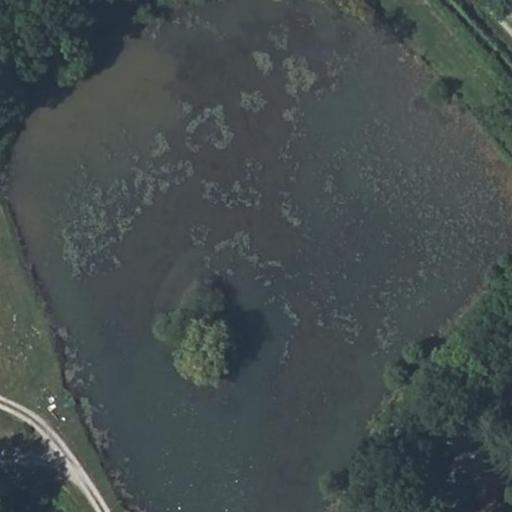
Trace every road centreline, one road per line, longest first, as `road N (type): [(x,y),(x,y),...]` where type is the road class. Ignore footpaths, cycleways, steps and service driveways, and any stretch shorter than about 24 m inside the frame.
road 1 (track): [(359,511),(384,443),(511,303)]
road 2 (track): [(130,0),(75,33),(0,105)]
road 3 (track): [(486,114),(371,0)]
road 4 (track): [(0,404),(41,424),(88,479),(103,511)]
